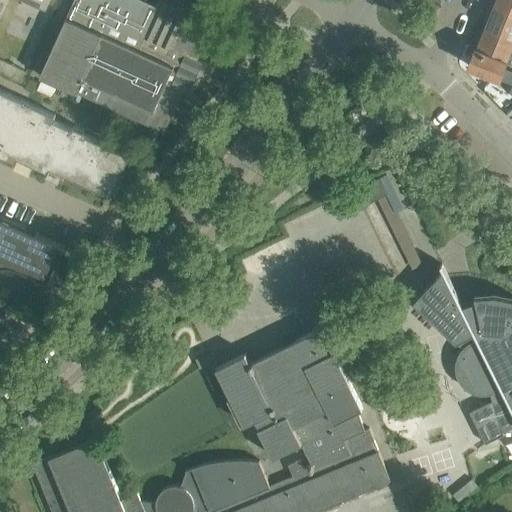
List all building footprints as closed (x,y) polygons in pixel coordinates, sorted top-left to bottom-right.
[(143,0),(73,0),(40,75),(164,132),(184,89),(189,91),(203,62),(197,59),(211,30),(143,0)] [(511,0),(496,0),(495,4),(511,11),(511,0)] [(511,11),(495,4),(491,13),(494,14),(489,27),(511,36),(511,11)] [(484,40),(481,39),(478,47),(476,46),(475,47),(508,60),(511,61),(511,36),(489,27),(484,40)] [(468,65),(511,83),(511,87),(510,92),(511,94),(511,70),(505,68),(508,60),(475,47),(468,65)] [(0,58),(0,72),(21,82),(26,71),(0,58)] [(0,88),(0,153),(15,161),(17,156),(49,171),(52,164),(65,170),(64,172),(111,194),(130,154),(83,132),(84,130),(74,125),(73,128),(54,119),(56,115),(0,88)] [(388,193),(380,177),(362,186),(370,202),(378,198),(413,268),(423,264),(388,193)] [(60,256),(65,245),(0,215),(0,327),(6,314),(0,311),(0,265),(1,265),(2,265),(3,265),(3,264),(4,264),(5,264),(6,264),(7,264),(8,264),(9,264),(10,264),(11,264),(12,264),(13,264),(14,264),(14,265),(15,265),(16,265),(17,265),(48,279),(59,255),(60,256)] [(443,270),(413,301),(462,347),(461,349),(460,351),(458,353),(457,355),(457,358),(456,360),(456,363),(455,365),(456,368),(456,370),(456,372),(457,375),(458,377),(459,379),(460,381),(462,383),(463,385),(465,387),(467,389),(469,390),(471,391),(474,392),(476,393),(478,393),(481,394),(483,394),(486,394),(488,394),(491,393),(494,399),(470,411),(485,443),(504,433),(503,431),(511,426),(511,296),(496,294),(475,295),(475,296),(476,300),(463,305),(450,279),(442,264),(441,265),(443,270)] [(301,459),(289,464),(293,476),(270,485),(260,459),(253,459),(247,458),(238,458),(230,459),(223,459),(217,460),(208,462),(200,464),(194,466),(186,469),(186,470),(187,470),(182,486),(179,485),(173,485),(167,487),(163,489),(159,494),(157,502),(141,499),(138,492),(122,498),(97,436),(33,462),(41,481),(53,511),(311,511),(391,479),(369,427),(344,438),(321,392),(349,379),(335,350),(330,352),(318,328),(250,362),(246,353),(217,367),(245,424),(256,418),(260,426),(259,427),(273,456),(301,442),(311,463),(304,466),(301,459)] [(459,501),(478,486),(472,479),(453,494),(459,501)]
